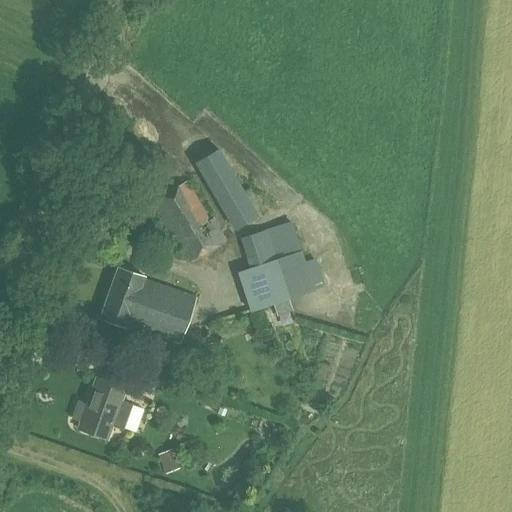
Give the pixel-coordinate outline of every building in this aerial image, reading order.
[(233,230),(259,216),(220,147),(194,162),(233,230)] [(210,219),(187,181),(151,202),(186,263),(226,241),(213,217),(210,219)] [(251,311),(289,298),(313,290),(291,222),(242,237),(252,268),(238,272),(251,311)] [(180,343),(196,297),(143,279),(144,276),(117,267),(99,318),(126,327),(127,325),(180,343)] [(152,394),(157,379),(130,369),(124,384),(152,394)] [(196,399),(200,387),(162,373),(157,385),(196,399)] [(96,378),(86,404),(78,401),(73,414),(82,417),(78,428),(107,439),(112,426),(123,430),(132,404),(121,400),(125,388),(96,378)] [(208,397),(206,404),(218,409),(221,402),(208,397)] [(142,432),(153,409),(142,404),(131,427),(142,432)] [(165,474),(180,467),(172,447),(157,454),(165,474)]
